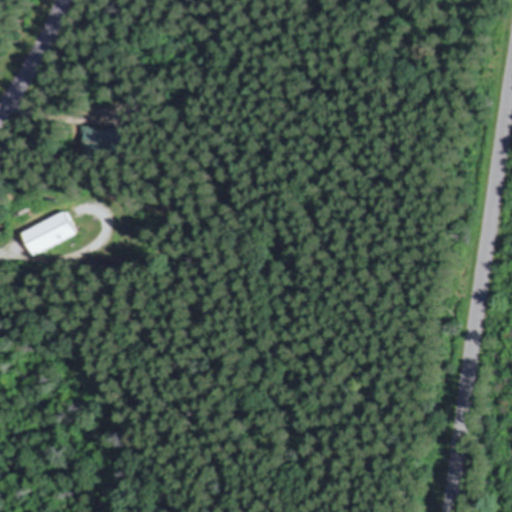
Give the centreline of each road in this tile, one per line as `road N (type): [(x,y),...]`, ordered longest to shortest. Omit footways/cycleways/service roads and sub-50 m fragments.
road 1 (residential): [(450,511),(511,76)]
road 2 (residential): [(61,0),(0,107)]
